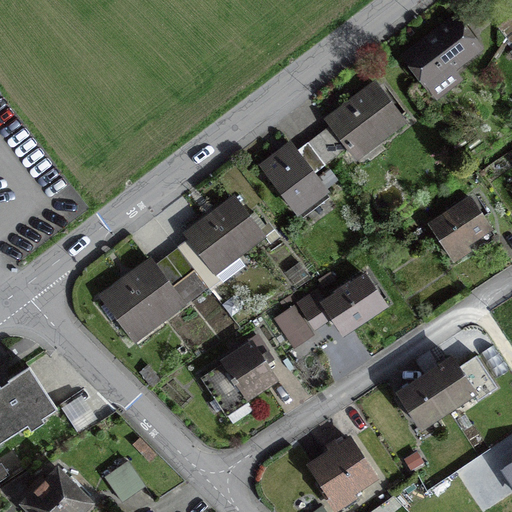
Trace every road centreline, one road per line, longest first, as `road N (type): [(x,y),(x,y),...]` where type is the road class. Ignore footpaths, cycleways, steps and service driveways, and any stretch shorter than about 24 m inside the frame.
road 1 (residential): [(398,0),(20,290)]
road 2 (residential): [(511,277),(211,481)]
road 3 (residential): [(20,290),(211,481)]
